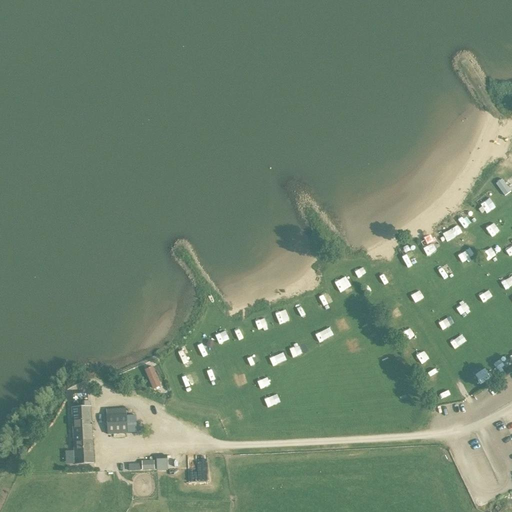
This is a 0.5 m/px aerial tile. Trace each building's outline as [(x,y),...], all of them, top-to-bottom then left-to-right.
[(506,195),(511,191),(503,178),(497,182),(506,195)] [(479,206),(484,214),(495,206),(490,199),(479,206)] [(488,229),(492,236),(500,231),(495,224),(488,229)] [(447,241),(463,234),(460,225),(444,232),(447,241)] [(428,255),(437,251),(434,244),(425,248),(428,255)] [(484,252),(489,259),(496,254),(491,247),(484,252)] [(463,264),(471,261),(468,251),(459,255),(463,264)] [(446,265),(439,270),(446,279),(453,273),(446,265)] [(511,274),(502,281),(506,288),(511,283),(511,274)] [(346,276),(335,282),(341,292),(352,286),(346,276)] [(457,307),(461,314),(469,309),(465,302),(457,307)] [(288,309),(276,313),(280,323),(291,320),(288,309)] [(270,317),(257,320),(259,331),(272,327),(270,317)] [(329,329),(316,334),(320,341),(332,336),(329,329)] [(217,334),(220,343),(230,340),(227,331),(217,334)] [(202,356),(213,352),(208,340),(198,344),(202,356)] [(483,364),(474,370),(482,383),(491,377),(483,364)] [(153,389),(162,386),(154,366),(146,369),(153,389)] [(183,377),(187,387),(199,382),(195,372),(183,377)] [(86,393),(76,394),(74,396),(74,408),(72,408),(75,465),(94,464),(91,407),(88,407),(88,395),(86,393)] [(126,409),(106,411),(107,435),(127,434),(126,409)] [(157,469),(167,468),(166,456),(156,456),(157,469)] [(154,461),(142,461),(142,470),(147,470),(154,470),(154,463),(154,461)] [(501,510),(511,504),(511,495),(497,503),(501,510)]
